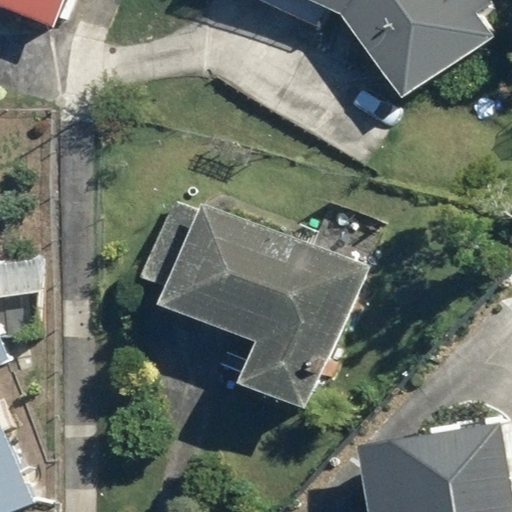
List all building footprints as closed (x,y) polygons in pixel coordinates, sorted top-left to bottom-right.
[(87,0),(0,0),(0,4),(75,33),(87,0)] [(488,12),(504,0),(278,0),(342,32),(352,15),(424,104),(510,39),(488,12)] [(384,275),(179,200),(150,281),(185,294),(178,313),(283,351),(268,390),(333,414),(384,275)] [(0,317),(0,511),(42,511),(55,506),(0,393),(0,377),(23,366),(0,317)] [(511,511),(511,430),(379,456),(389,511),(511,511)]
